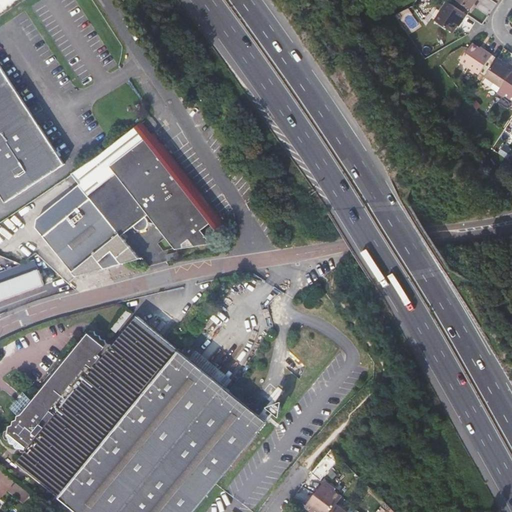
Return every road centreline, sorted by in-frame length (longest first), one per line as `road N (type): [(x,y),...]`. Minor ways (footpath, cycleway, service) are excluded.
road 1 (motorway): [(204,0),(332,182),(511,486)]
road 2 (residential): [(0,328),(201,270),(511,222)]
road 3 (motorway): [(511,420),(357,161),(244,0)]
